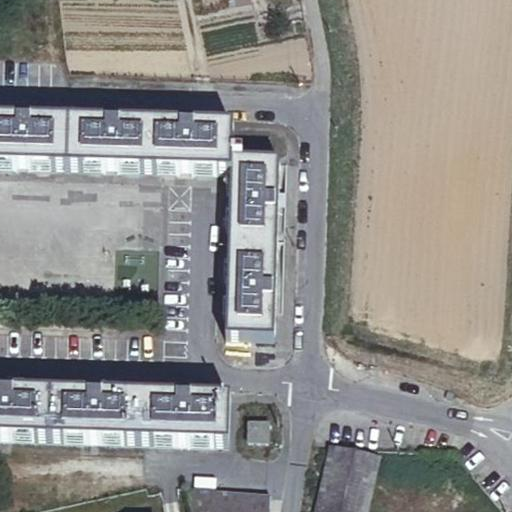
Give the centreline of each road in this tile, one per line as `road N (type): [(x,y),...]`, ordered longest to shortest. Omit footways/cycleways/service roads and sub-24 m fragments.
road 1 (residential): [(322,114),(0,102)]
road 2 (residential): [(0,371),(310,386)]
road 3 (residential): [(322,114),(310,386)]
road 4 (residential): [(310,386),(484,424),(511,439)]
road 5 (unknown): [(188,379),(202,274),(191,243)]
